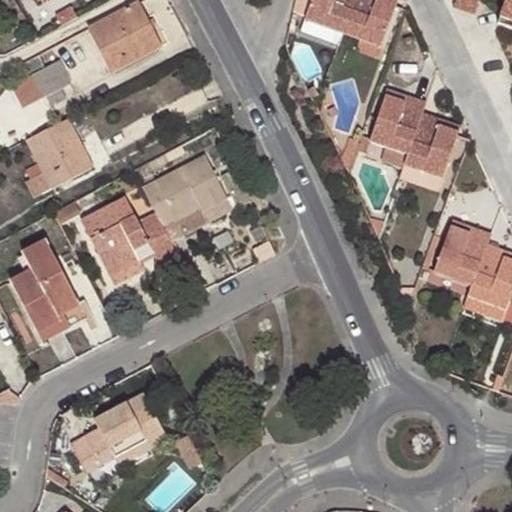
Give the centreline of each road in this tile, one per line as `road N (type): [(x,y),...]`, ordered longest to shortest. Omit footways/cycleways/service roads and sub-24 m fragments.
road 1 (residential): [(0,504),(25,487),(61,387),(327,244)]
road 2 (residential): [(511,169),(427,0)]
road 3 (tertiary): [(245,83),(327,244)]
road 4 (tertiary): [(327,244),(388,397)]
